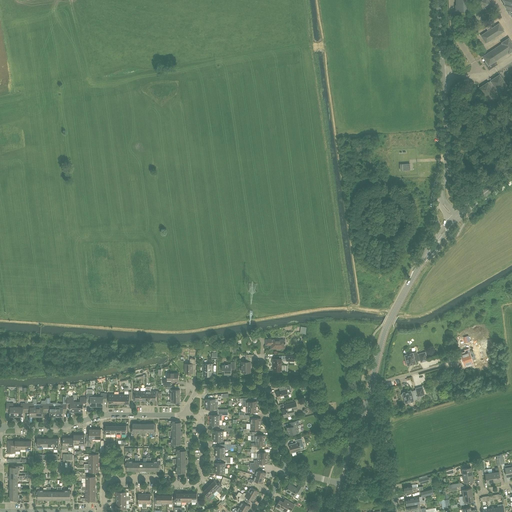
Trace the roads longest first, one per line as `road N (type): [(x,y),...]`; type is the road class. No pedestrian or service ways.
road 1 (residential): [(104,511),(103,488),(112,479),(190,484),(202,476),(198,416),(186,414)]
road 2 (residential): [(186,414),(1,427)]
road 3 (tertiary): [(371,381),(394,313),(455,220)]
road 4 (unclassified): [(445,171),(438,0)]
